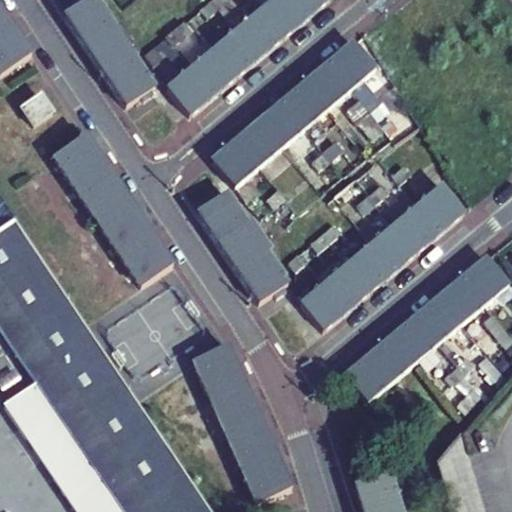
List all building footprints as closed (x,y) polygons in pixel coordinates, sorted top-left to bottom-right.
[(215,0),(211,4),(218,12),(225,20),(259,61),(282,42),(261,16),(251,4),(239,13),(228,0),(215,0)] [(279,0),(261,16),(282,42),(305,22),(286,0),(279,0)] [(286,0),(305,22),(330,2),(327,0),(286,0)] [(94,2),(65,21),(125,111),(154,91),(133,61),(137,58),(118,30),(114,33),(94,2)] [(206,22),(218,12),(211,4),(199,14),(206,22)] [(0,79),(30,59),(0,13),(0,79)] [(202,40),(236,81),(259,61),(225,20),(202,40)] [(172,50),(191,35),(184,26),(165,42),(172,50)] [(192,74),(213,100),(236,81),(202,40),(202,39),(179,58),(192,74)] [(172,50),(165,42),(154,52),(161,60),(164,57),(168,61),(175,54),(172,50)] [(329,68),(370,117),(382,108),(378,103),(362,84),(374,74),(352,48),(329,68)] [(337,126),(346,136),(357,126),(371,144),(384,134),(377,126),(370,117),(329,68),(306,88),(337,126)] [(167,94),(189,120),(213,100),(192,74),(167,94)] [(390,93),(374,74),(362,84),(378,103),(390,93)] [(283,107),(315,145),(326,135),(337,126),(306,88),(283,107)] [(53,117),(41,100),(21,113),(33,130),(53,117)] [(315,145),(283,107),(259,126),(300,175),(311,166),(318,174),(331,164),(324,156),(315,145)] [(370,117),(377,126),(389,116),(382,108),(370,117)] [(285,203),(286,205),(309,185),(300,175),(259,126),(237,145),(258,171),(278,194),(285,203)] [(326,135),(315,145),(324,156),(335,146),(326,135)] [(172,269),(86,142),(55,163),(141,290),(172,269)] [(235,191),(258,171),(237,145),(212,166),(234,192),(235,191)] [(335,146),(324,156),(331,164),(342,154),(335,146)] [(331,164),(339,174),(351,164),(342,154),(331,164)] [(399,189),(411,179),(404,170),(392,180),(399,189)] [(381,190),(388,198),(399,189),(392,180),(381,190)] [(342,211),(358,197),(351,188),(335,202),(342,211)] [(418,212),(439,237),(463,218),(441,192),(418,212)] [(272,213),(285,203),(278,194),(265,205),(272,213)] [(227,199),(198,219),(258,308),(287,289),(266,258),(270,255),(251,227),(247,230),(227,199)] [(371,250),(393,276),(416,257),(395,231),(369,200),(345,219),(371,250)] [(0,201),(0,333),(37,387),(6,409),(76,511),(209,511),(193,489),(156,433),(131,396),(85,328),(60,291),(24,238),(0,201)] [(395,231),(416,257),(439,237),(418,212),(395,231)] [(322,239),(329,247),(342,236),(335,228),(322,239)] [(310,249),(317,257),(329,247),(322,239),(310,249)] [(348,269),(370,295),(393,276),(371,250),(348,269)] [(287,268),(294,276),(306,266),(299,258),(287,268)] [(486,264),(462,284),(483,310),(496,299),(507,290),(486,264)] [(325,289),(347,315),(370,295),(348,269),(325,289)] [(75,282),(60,291),(85,328),(100,318),(75,282)] [(483,310),(462,284),(438,303),(460,329),(474,347),(498,328),(490,318),(483,310)] [(323,335),(347,315),(325,289),(301,309),(323,335)] [(503,307),(496,299),(483,310),(490,318),(503,307)] [(460,329),(438,303),(416,322),(437,349),(460,329)] [(437,349),(416,322),(392,342),(414,368),(437,349)] [(414,368),(392,342),(369,361),(391,387),(414,368)] [(228,352),(194,368),(210,405),(224,436),(256,508),(291,493),(228,352)] [(391,387),(369,361),(345,381),(367,407),(391,387)] [(469,361),(456,371),(463,380),(476,369),(469,361)] [(463,380),(456,371),(443,382),(450,390),(463,380)] [(146,387),(131,396),(156,433),(171,423),(146,387)] [(456,409),(464,417),(480,400),(474,392),(456,409)] [(423,399),(410,410),(417,418),(430,408),(423,399)] [(417,418),(410,410),(397,421),(404,429),(417,418)] [(472,483),(458,439),(446,454),(436,466),(439,477),(444,492),(472,483)] [(229,511),(208,479),(193,489),(209,511),(229,511)] [(400,511),(395,494),(391,481),(355,491),(361,511),(400,511)] [(476,496),(472,483),(444,492),(448,505),(476,496)] [(469,511),(480,508),(476,496),(448,505),(449,511),(469,511)]
